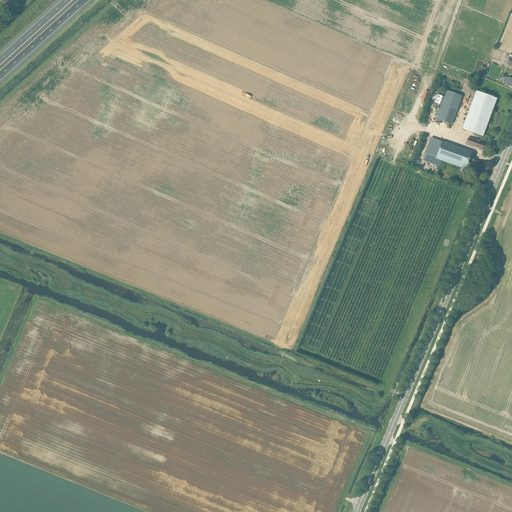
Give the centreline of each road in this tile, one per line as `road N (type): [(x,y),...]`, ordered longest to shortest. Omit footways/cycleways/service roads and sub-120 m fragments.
road 1 (secondary): [(356,511),(511,141)]
road 2 (track): [(294,349),(404,396)]
